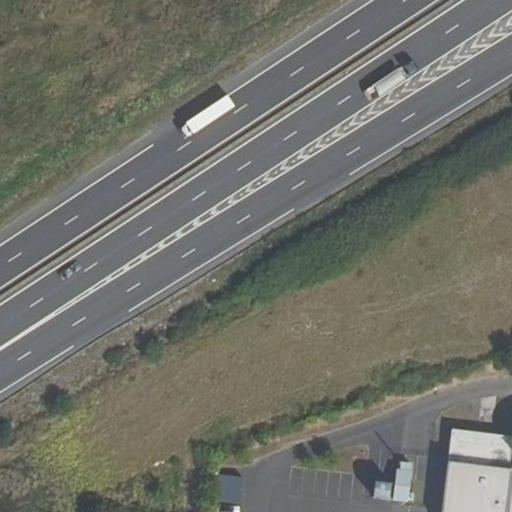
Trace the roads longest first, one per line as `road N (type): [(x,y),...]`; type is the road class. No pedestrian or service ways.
road 1 (motorway): [(0,374),(511,58)]
road 2 (trunk): [(0,328),(487,0)]
road 3 (trunk): [(398,0),(0,265)]
road 4 (unknown): [(265,480),(394,508)]
